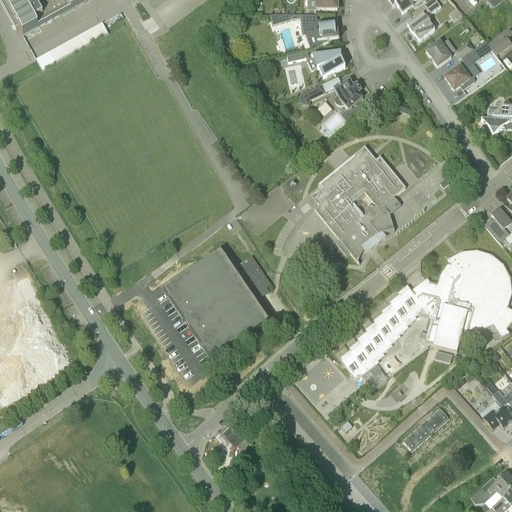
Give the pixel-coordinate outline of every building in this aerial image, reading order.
[(0,0),(0,3),(16,33),(19,31),(23,37),(90,0),(0,0)] [(314,0),(314,11),(337,12),(337,0),(314,0)] [(402,16),(413,8),(412,6),(418,2),(416,0),(389,0),(388,1),(392,7),(395,5),(402,16)] [(434,0),(423,8),(426,14),(410,26),(412,29),(409,32),(412,37),(413,37),(418,44),(435,32),(429,25),(430,24),(426,19),(440,9),(434,0)] [(452,15),(457,23),(464,19),(459,11),(452,15)] [(318,46),(317,43),(339,41),(338,31),(335,32),(334,24),(319,26),(316,18),(315,18),(315,17),(300,17),(302,38),(305,38),(310,49),(318,46)] [(108,36),(102,25),(36,61),(42,72),(108,36)] [(497,58),(511,46),(507,41),(511,37),(511,34),(508,29),(487,46),(497,58)] [(437,70),(452,60),(450,57),(455,53),(448,42),(442,46),(440,43),(426,54),(437,70)] [(461,61),(473,53),(473,52),(468,45),(454,55),(459,62),(461,61)] [(311,60),(317,71),(318,71),(323,80),(345,70),(340,60),(337,55),(340,54),(340,53),(311,60)] [(463,92),(475,83),(472,79),(469,80),(464,73),(479,62),(473,53),(461,61),(464,66),(444,80),(450,87),(450,89),(451,91),(453,91),(454,93),(460,89),(463,92)] [(309,61),(307,54),(286,59),(288,65),(309,61)] [(352,89),(349,83),(333,91),(336,97),(335,98),(334,100),(334,103),(334,104),(335,105),(336,107),(337,107),(338,108),(339,108),(341,108),(342,108),(344,108),(348,113),(347,114),(350,118),(346,121),(353,129),(370,113),(363,106),(362,107),(359,103),(361,101),(357,96),(359,95),(354,88),(352,89)] [(310,103),(326,96),(322,87),(301,97),(298,106),(309,108),(310,103)] [(474,105),(470,99),(464,103),(469,109),(474,105)] [(486,127),(493,137),(501,131),(506,131),(508,133),(509,132),(511,132),(511,105),(508,105),(501,111),(489,110),(487,122),(481,121),(484,124),(484,126),(486,127)] [(407,119),(410,112),(399,108),(396,115),(407,119)] [(346,258),(350,255),(359,267),(359,266),(358,264),(361,256),(366,250),(366,249),(372,243),(380,239),(378,237),(386,234),(394,233),(394,232),(389,217),(401,208),(396,202),(396,203),(393,200),(404,191),(405,191),(405,190),(405,191),(406,190),(390,172),(379,158),(379,159),(379,160),(377,162),(377,161),(376,162),(375,162),(373,160),(374,160),(370,155),(366,150),(365,149),(351,160),(348,162),(339,170),(336,172),(317,188),(318,188),(319,188),(321,190),(319,191),(311,198),(317,206),(317,205),(319,208),(317,210),(318,210),(315,212),(314,212),(339,242),(335,245),(346,258)] [(449,186),(445,181),(440,186),(443,190),(449,186)] [(511,234),(511,226),(500,212),(491,219),(492,220),(490,221),(490,224),(491,225),(486,229),(499,246),(511,234)] [(258,296),(271,287),(251,258),(238,266),(226,249),(214,257),(212,254),(203,260),(205,263),(164,292),(212,363),(254,334),(255,337),(264,331),(262,328),(275,320),(258,296)] [(503,267),(490,257),(476,253),(461,254),(447,262),(450,267),(450,268),(448,266),(443,271),(440,277),(438,283),(437,286),(436,289),(429,287),(426,284),(425,285),(428,288),(415,298),(412,295),(411,296),(414,299),(413,300),(406,292),(398,298),(399,298),(398,298),(398,299),(400,300),(391,308),(390,308),(391,308),(392,310),(383,317),(384,319),(375,326),(375,327),(376,329),(367,336),(369,338),(360,345),(359,346),(360,346),(361,347),(352,355),(353,357),(344,364),(344,365),(345,366),(343,368),(350,376),(355,381),(353,383),(356,386),(357,387),(363,382),(375,398),(390,386),(378,371),(378,369),(381,366),(383,364),(383,361),(389,357),(389,356),(391,355),(391,352),(397,347),(396,347),(399,345),(399,343),(405,338),(404,338),(406,336),(407,333),(412,329),(412,328),(414,326),(415,324),(418,320),(419,321),(429,323),(430,323),(425,343),(433,345),(432,349),(457,355),(459,346),(462,332),(466,333),(480,332),(492,328),(494,331),(501,342),(508,337),(509,337),(508,336),(508,335),(505,332),(511,324),(511,313),(507,310),(511,296),(510,280),(503,267)] [(19,282),(49,352),(61,347),(31,276),(19,282)] [(511,384),(511,374),(508,370),(503,374),(511,384)] [(0,421),(26,411),(11,374),(0,378),(0,421)] [(511,410),(511,392),(504,399),(498,393),(492,398),(502,410),(508,405),(511,410)] [(494,416),(492,413),(482,421),(493,433),(499,427),(503,432),(511,424),(511,423),(501,410),(494,416)] [(223,436),(227,440),(226,441),(235,451),(246,441),(237,431),(236,431),(232,427),(223,436)] [(502,501),(511,491),(511,483),(506,477),(498,484),(493,479),(470,500),(474,505),(473,506),(474,507),(484,506),(496,495),(502,501)] [(505,511),(507,511),(511,507),(511,491),(502,501),(492,510),(493,511),(505,511)]
